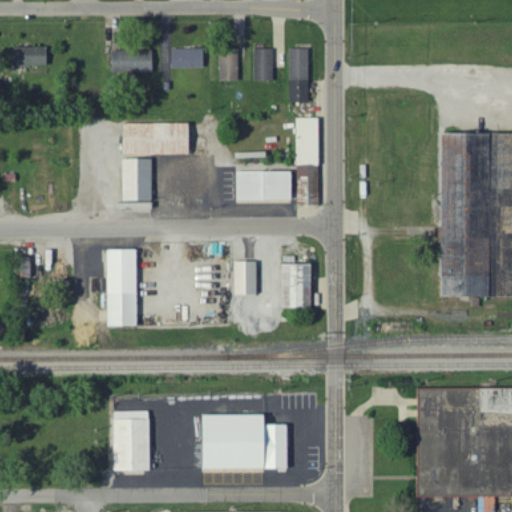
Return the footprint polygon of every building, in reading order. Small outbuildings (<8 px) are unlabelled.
[(50,67),(50,48),(14,48),(14,67),(50,67)] [(206,69),(206,50),(172,50),(172,69),(206,69)] [(255,50),(256,83),(275,82),(275,50),(255,50)] [(311,50),(291,50),(290,104),(310,105),(311,50)] [(113,74),(155,73),(154,51),(113,52),(113,74)] [(241,82),(241,52),(221,52),(221,82),(241,82)] [(239,201),(297,201),(298,207),(313,207),(313,167),(322,167),(321,119),(298,119),(298,172),(239,173),(239,201)] [(194,156),(194,125),(127,124),(127,156),(194,156)] [(511,134),(448,135),(448,299),(511,298),(511,134)] [(155,201),(155,160),(125,160),(126,202),(155,201)] [(110,251),(111,328),(141,328),(140,251),(110,251)] [(260,263),(238,263),(238,297),(260,296),(260,263)] [(283,310),(316,309),(315,265),(282,266),(283,310)] [(511,389),(422,389),(422,497),(511,497),(511,389)] [(117,413),(118,473),(154,472),(153,412),(117,413)] [(210,471),(292,470),(292,426),(270,426),(270,416),(204,417),(205,445),(209,445),(210,471)]
